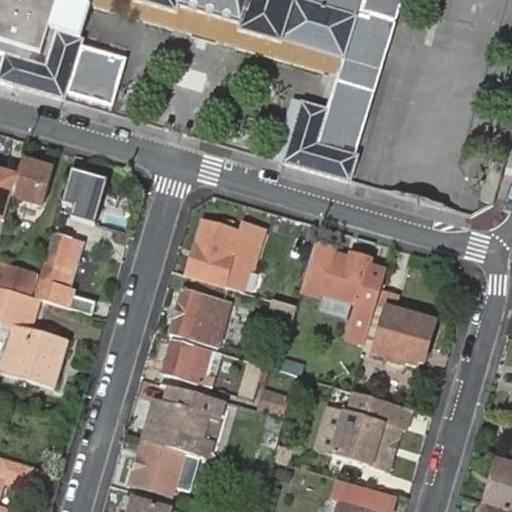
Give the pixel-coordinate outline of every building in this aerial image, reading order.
[(59,35),(68,5),(69,0),(0,0),(0,57),(2,58),(5,44),(52,58),(59,35)] [(69,0),(68,5),(337,81),(342,63),(283,46),(281,50),(238,36),(240,29),(180,11),(178,19),(133,6),(134,1),(130,0),(69,0)] [(130,0),(134,1),(133,6),(178,19),(180,11),(240,29),(238,36),(281,50),(283,46),(342,63),(344,64),(358,17),(363,2),(358,1),(357,0),(130,0)] [(344,64),(377,73),(391,27),(358,17),(344,64)] [(0,87),(66,104),(85,45),(59,35),(52,58),(5,44),(2,58),(0,57),(0,87)] [(111,119),(130,59),(85,45),(66,104),(111,119)] [(303,105),(282,167),(352,187),(359,162),(350,159),(377,73),(344,64),(342,63),(337,81),(327,113),(303,105)] [(282,167),(303,105),(293,103),(273,164),(282,167)] [(493,208),(505,167),(493,163),(480,204),(492,208),(493,208)] [(52,174),(21,165),(17,181),(10,202),(41,211),(52,174)] [(108,186),(71,174),(61,206),(74,210),(70,222),(94,230),(108,186)] [(0,226),(3,227),(10,202),(17,181),(0,175),(0,226)] [(203,223),(187,280),(223,291),(239,295),(243,297),(251,269),(255,271),(266,233),(242,226),(240,234),(203,223)] [(55,239),(36,303),(40,305),(92,320),(95,308),(74,302),(68,300),(69,296),(84,248),(55,239)] [(316,247),(303,292),(319,297),(321,293),(355,303),(353,311),(374,318),(376,308),(388,272),(370,267),(371,264),(351,258),(349,265),(331,259),(332,252),(316,247)] [(27,248),(20,272),(33,276),(41,252),(27,248)] [(169,339),(216,352),(231,306),(183,293),(169,339)] [(34,303),(7,295),(0,319),(0,324),(16,330),(1,379),(54,396),(69,347),(32,336),(40,305),(36,303),(34,303)] [(422,342),(428,323),(392,313),(396,299),(382,295),(378,309),(386,312),(379,335),(372,356),(386,360),(385,363),(403,368),(404,366),(416,370),(417,365),(423,367),(429,344),(422,342)] [(297,312),(273,305),(267,324),(291,331),(297,312)] [(376,308),(374,318),(369,331),(379,335),(386,312),(378,309),(376,308)] [(329,385),(351,391),(364,347),(343,340),(329,385)] [(205,379),(212,354),(193,348),(192,351),(174,346),(165,376),(213,391),(216,382),(205,379)] [(304,366),(282,360),(278,373),(298,379),(300,379),(304,366)] [(200,441),(205,423),(216,426),(222,405),(169,390),(164,409),(163,409),(162,411),(154,415),(152,414),(143,445),(206,463),(211,445),(200,441)] [(413,412),(355,396),(349,415),(348,414),(334,460),(389,475),(402,431),(407,432),(413,412)] [(261,415),(286,421),(291,403),(267,397),(261,415)] [(265,431),(279,435),(282,425),(268,421),(265,431)] [(211,445),(216,426),(205,423),(200,441),(211,445)] [(131,488),(172,501),(176,489),(191,494),(200,465),(142,449),(131,488)] [(287,452),(277,449),(273,464),(283,467),(287,452)] [(0,481),(23,489),(29,470),(0,462),(0,481)] [(511,511),(511,467),(498,463),(484,508),(484,509),(493,511),(511,511)] [(340,504),(337,511),(391,511),(395,500),(338,485),(332,502),(340,504)] [(130,511),(133,505),(126,503),(123,511),(130,511)]
